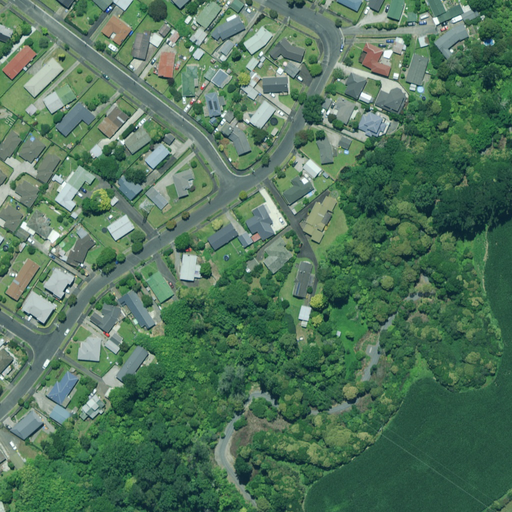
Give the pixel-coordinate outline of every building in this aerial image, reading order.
[(58,0),(69,8),(75,0),(58,0)] [(114,0),(92,0),(105,11),(114,2),(115,1),(114,0)] [(114,0),(115,1),(114,2),(126,11),(134,0),(114,0)] [(191,0),(173,0),(182,9),(191,0)] [(244,6),(236,0),(231,7),(239,13),(244,6)] [(339,0),(338,2),(358,12),(363,1),(361,0),(339,0)] [(384,0),(372,0),(369,7),(379,12),(384,0)] [(401,21),(405,6),(405,0),(392,0),(392,4),(388,16),(401,21)] [(462,9),(460,5),(447,11),(442,1),(445,0),(427,0),(435,18),(433,19),(436,26),(462,14),(466,23),(475,19),(469,6),(462,9)] [(223,9),(213,2),(208,9),(207,8),(196,21),(207,29),(223,9)] [(122,15),(116,11),(112,15),(114,16),(102,32),(110,38),(114,32),(118,34),(113,40),(120,46),(133,29),(119,18),(122,15)] [(417,22),(417,13),(408,12),(408,22),(417,22)] [(235,19),(233,17),(228,19),(229,22),(217,29),(211,35),(218,40),(221,37),(223,41),(246,28),(242,21),(242,22),(240,16),(235,19)] [(172,29),(165,23),(158,31),(165,37),(172,29)] [(471,36),(462,24),(435,43),(448,61),(454,57),(449,49),(461,41),(462,42),(471,36)] [(14,31),(0,25),(0,39),(9,43),(14,31)] [(208,35),(201,28),(191,40),(199,46),(203,42),(206,44),(209,40),(206,38),(208,35)] [(274,36),(264,28),(257,35),(244,44),(252,54),(266,45),(274,36)] [(181,36),(176,32),(170,40),(175,44),(181,36)] [(146,60),(151,36),(138,33),(135,49),(136,49),(135,57),(146,60)] [(164,39),(155,33),(150,42),(159,48),(164,39)] [(431,45),(428,36),(419,39),(422,48),(431,45)] [(293,46),(286,38),(280,44),(281,45),(271,53),(276,60),(282,54),(285,57),(286,58),(302,64),(306,51),(293,46)] [(406,41),(397,38),(393,52),(401,54),(403,50),(406,50),(407,46),(405,45),(406,41)] [(235,45),(229,41),(221,51),(227,56),(235,45)] [(37,55),(28,45),(3,70),(13,80),(37,55)] [(368,53),(366,58),(361,56),(359,62),(364,64),(363,66),(372,69),(371,71),(389,77),(392,67),(379,63),(383,50),(368,45),(365,52),(368,53)] [(205,53),(199,49),(194,56),(199,60),(205,53)] [(386,50),(383,57),(391,60),(394,53),(386,50)] [(176,54),(162,52),(159,76),(173,78),(176,54)] [(430,59),(415,54),(407,82),(421,86),(430,59)] [(259,62),(254,58),(249,65),(254,69),(259,62)] [(64,70),(54,59),(25,87),(35,98),(64,70)] [(300,70),(290,62),(284,71),(294,78),(300,70)] [(199,67),(188,67),(188,73),(183,73),(183,97),(195,97),(195,78),(199,78),(199,67)] [(217,74),(210,69),(205,77),(223,90),(232,78),(220,70),(217,74)] [(368,80),(353,72),(346,84),(349,86),(346,93),(358,99),(368,80)] [(282,73),(275,73),(276,78),(263,79),(264,93),(280,93),(280,96),(287,96),(286,78),(282,78),(282,73)] [(261,78),(255,74),(252,77),(255,79),(249,86),(253,89),(261,78)] [(214,87),(209,84),(206,90),(210,93),(214,87)] [(77,98),(68,85),(44,100),(53,114),(77,98)] [(375,105),(383,109),(385,105),(399,112),(408,92),(394,85),(390,95),(382,91),(375,105)] [(259,93),(249,86),(244,93),(254,101),(259,93)] [(219,98),(218,92),(206,95),(208,106),(204,107),(206,119),(222,115),(220,107),(226,105),(225,97),(219,98)] [(372,97),(363,93),(360,100),(369,104),(372,97)] [(357,105),(340,96),(336,105),(341,107),(335,119),(347,125),(357,105)] [(332,101),(327,99),(323,109),(328,111),(332,101)] [(135,112),(122,101),(114,109),(115,111),(99,128),(110,139),(135,112)] [(277,110),(266,101),(250,122),(261,130),(277,110)] [(97,118),(80,102),(56,127),(67,137),(83,120),(89,126),(97,118)] [(38,110),(32,105),(26,111),(32,117),(38,110)] [(235,116),(227,110),(222,117),(230,123),(235,116)] [(390,122),(370,112),(368,117),(365,115),(358,129),(367,133),(369,130),(379,134),(380,131),(385,133),(390,122)] [(251,151),(244,130),(233,120),(230,126),(227,123),(220,132),(234,142),(239,156),(251,151)] [(153,140),(144,128),(125,143),(134,155),(153,140)] [(22,140),(11,132),(0,149),(0,157),(6,161),(9,156),(11,158),(22,140)] [(176,138),(170,134),(165,141),(170,145),(176,138)] [(353,141),(343,136),(339,146),(348,150),(353,141)] [(331,147),(329,138),(318,139),(322,164),(334,162),(332,146),(331,147)] [(46,146),(36,139),(34,142),(30,139),(19,154),(32,164),(36,158),(37,159),(46,146)] [(125,146),(119,141),(110,151),(116,156),(125,146)] [(171,153),(163,144),(146,161),(154,169),(171,153)] [(104,152),(98,145),(89,153),(95,160),(104,152)] [(61,161),(49,154),(35,177),(46,184),(61,161)] [(322,171),(311,160),(303,169),(314,179),(322,171)] [(97,178),(81,166),(64,189),(61,187),(58,191),(61,193),(56,200),(72,212),(77,205),(72,201),(86,181),(91,185),(97,178)] [(0,187),(8,175),(0,169),(0,187)] [(194,179),(191,170),(173,176),(180,198),(190,195),(188,189),(192,188),(189,180),(194,179)] [(62,179),(56,175),(53,180),(59,184),(62,179)] [(137,186),(126,175),(118,183),(122,187),(119,189),(131,201),(143,189),(138,184),(137,186)] [(302,181),(299,176),(292,181),(295,186),(283,194),(290,205),(314,190),(306,178),(302,181)] [(40,190),(23,179),(15,192),(23,197),(20,202),(31,208),(38,196),(37,195),(40,190)] [(169,203),(154,187),(146,194),(162,210),(169,203)] [(119,200),(114,196),(109,202),(114,206),(119,200)] [(338,202),(327,197),(323,205),(317,203),(307,223),(308,223),(304,231),(313,236),(312,239),(320,244),(325,234),(323,232),(327,224),(328,225),(334,213),(332,212),(338,202)] [(264,203),(253,210),(256,215),(246,220),(253,233),(259,230),(264,239),(276,232),(271,223),(274,221),(264,203)] [(24,216),(9,206),(6,211),(4,209),(0,214),(0,216),(8,222),(4,226),(14,233),(22,221),(21,221),(24,216)] [(43,215),(38,211),(27,227),(47,240),(54,230),(48,226),(51,222),(43,216),(43,215)] [(79,215),(74,212),(71,216),(76,220),(79,215)] [(135,228),(127,216),(108,228),(117,241),(135,228)] [(239,234),(232,222),(208,237),(216,249),(239,234)] [(82,237),(78,240),(74,250),(72,249),(68,261),(79,266),(81,261),(84,263),(89,248),(97,242),(83,226),(77,231),(82,237)] [(31,234),(20,228),(15,235),(27,242),(31,234)] [(254,241),(248,231),(239,237),(246,247),(254,241)] [(261,238),(258,233),(252,236),(255,241),(261,238)] [(287,244),(282,238),(266,251),(270,256),(264,262),(274,274),(286,265),(285,264),(290,260),(287,256),(290,254),(284,246),(287,244)] [(27,245),(22,242),(18,250),(21,252),(22,253),(27,245)] [(198,256),(184,255),(181,280),(195,281),(195,278),(201,278),(203,266),(197,266),(198,256)] [(261,267),(255,258),(246,264),(250,269),(247,271),(250,275),(261,267)] [(41,267),(30,259),(7,293),(18,301),(41,267)] [(313,265),(302,263),(298,281),(296,281),(294,296),(307,298),(313,265)] [(175,295),(160,272),(147,281),(162,303),(175,295)] [(156,324),(135,290),(117,301),(121,307),(127,303),(142,328),(146,325),(148,329),(156,324)] [(122,309),(106,304),(103,314),(106,316),(104,319),(96,313),(90,320),(108,333),(119,319),(122,309)] [(313,308),(303,306),(300,319),(310,321),(313,308)] [(124,339),(116,333),(105,346),(116,355),(125,344),(122,342),(124,339)] [(102,340),(89,338),(88,343),(83,343),(82,349),(80,349),(79,360),(100,362),(102,340)] [(150,354),(139,346),(117,377),(128,385),(137,373),(136,373),(150,354)] [(15,360),(4,350),(0,353),(0,375),(2,374),(6,377),(12,371),(8,367),(15,360)] [(80,379),(69,372),(61,384),(58,382),(55,388),(52,386),(46,395),(62,405),(80,379)] [(120,393),(111,388),(106,397),(115,402),(120,393)] [(105,403),(97,395),(82,411),(84,413),(81,416),(87,422),(105,403)] [(74,416),(58,405),(51,417),(67,427),(74,416)] [(45,423),(34,411),(11,431),(25,440),(45,423)] [(27,465),(19,454),(11,460),(19,471),(27,465)]
